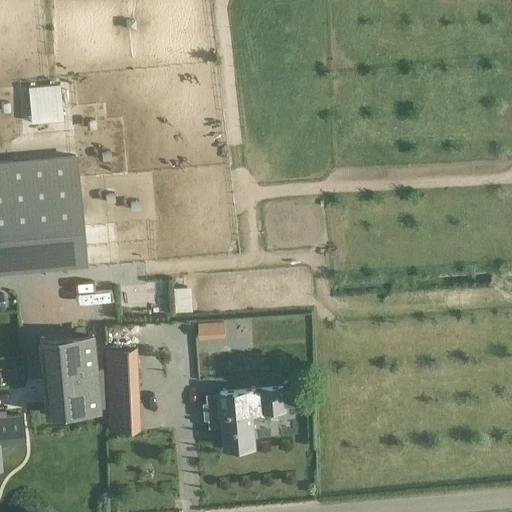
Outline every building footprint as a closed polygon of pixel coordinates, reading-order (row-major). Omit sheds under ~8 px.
[(0,267),(85,260),(75,156),(0,162),(0,267)] [(210,337),(209,323),(199,324),(200,337),(210,337)] [(98,409),(91,333),(40,338),(46,413),(73,411),(98,409)] [(136,392),(133,347),(105,349),(108,394),(136,392)] [(252,413),(264,412),(287,411),(286,386),(218,391),(218,392),(207,393),(207,402),(204,402),(205,419),(209,418),(209,427),(223,426),(225,446),(228,446),(232,452),(243,451),(245,444),(254,444),(252,413)]
